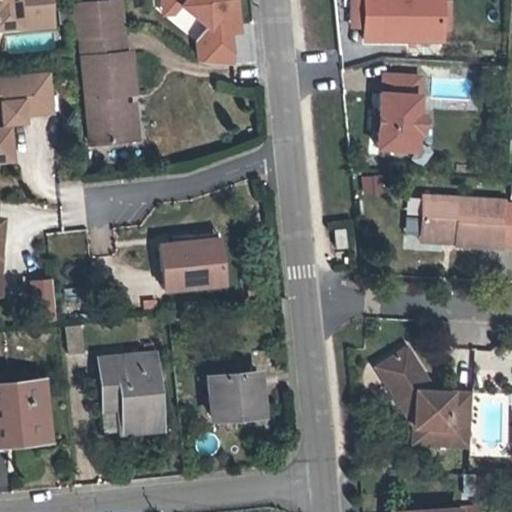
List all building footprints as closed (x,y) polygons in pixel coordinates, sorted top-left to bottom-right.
[(0,0),(0,13),(17,12),(18,26),(18,28),(52,25),(49,0),(0,0)] [(78,34),(84,97),(90,96),(90,105),(85,105),(89,142),(125,139),(122,102),(116,102),(115,94),(133,92),(130,52),(123,53),(118,0),(70,5),(73,34),(78,34)] [(173,13),(179,5),(173,0),(160,0),(161,2),(173,13)] [(234,0),(173,0),(179,5),(206,27),(194,40),(197,61),(211,63),(232,63),(228,33),(227,26),(237,25),(235,0),(234,0)] [(362,22),(362,0),(348,0),(348,21),(362,22)] [(362,0),(362,22),(361,36),(440,39),(440,30),(442,4),(441,0),(362,0)] [(442,4),(440,30),(449,31),(450,5),(442,4)] [(17,12),(0,13),(0,27),(18,26),(17,12)] [(48,74),(0,78),(0,160),(13,160),(10,128),(0,128),(0,109),(1,109),(3,122),(24,121),(23,114),(51,111),(48,74)] [(412,149),(413,131),(414,113),(415,77),(381,75),(380,94),(376,93),(374,148),(412,149)] [(122,102),(125,139),(134,138),(131,101),(122,102)] [(421,113),(414,113),(413,131),(420,131),(421,113)] [(359,177),(361,195),(382,193),(381,175),(359,177)] [(453,237),(452,245),(498,247),(498,245),(500,204),(501,201),(419,198),(417,235),(453,237)] [(511,204),(500,204),(498,245),(511,245),(511,204)] [(188,234),(189,240),(189,244),(201,243),(201,239),(217,238),(217,231),(188,234)] [(417,243),(452,245),(453,237),(417,235),(417,243)] [(158,244),(163,288),(222,282),(217,238),(201,239),(201,243),(189,244),(189,240),(174,242),(158,244)] [(55,322),(51,279),(28,281),(31,323),(55,322)] [(184,306),(168,307),(169,318),(185,316),(184,306)] [(67,352),(82,351),(80,327),(65,328),(67,352)] [(403,348),(378,365),(401,398),(394,402),(411,427),(410,442),(447,444),(448,436),(467,437),(469,392),(433,390),(403,348)] [(97,357),(102,411),(103,411),(103,413),(120,411),(123,430),(160,427),(152,352),(97,357)] [(372,370),(394,402),(401,398),(378,365),(372,370)] [(211,417),(261,412),(256,371),(207,376),(211,417)] [(6,441),(45,437),(39,381),(0,385),(0,450),(7,450),(6,441)] [(466,445),(467,437),(448,436),(447,444),(466,445)]
